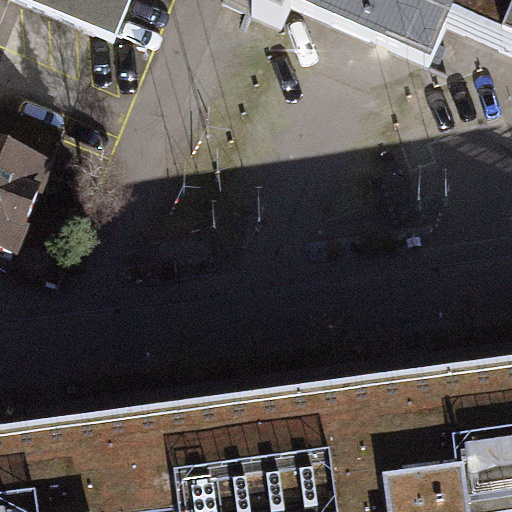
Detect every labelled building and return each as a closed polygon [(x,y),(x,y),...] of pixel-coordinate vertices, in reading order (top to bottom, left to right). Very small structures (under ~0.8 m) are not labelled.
[(8,0),(58,21),(114,45),(132,0),(8,0)] [(292,11),(429,71),(447,33),(461,0),(260,0),(252,19),(283,33),(292,11)] [(511,0),(461,0),(447,33),(511,61),(511,0)] [(0,111),(0,156),(50,176),(66,137),(0,111)] [(58,180),(50,176),(0,156),(0,263),(21,271),(58,180)] [(511,511),(511,388),(0,456),(0,511),(511,511)]
